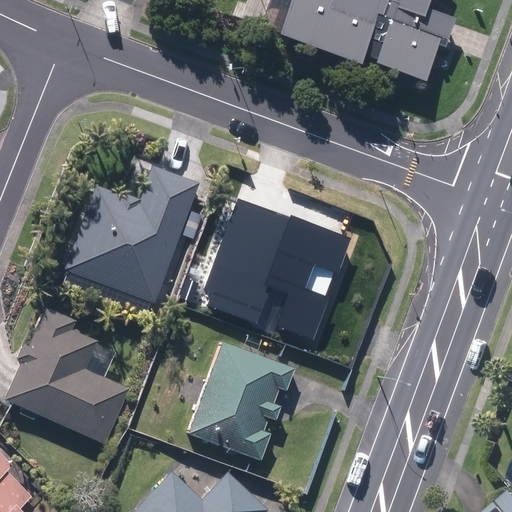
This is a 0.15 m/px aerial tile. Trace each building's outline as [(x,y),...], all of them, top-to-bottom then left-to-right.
[(361,56),(423,79),(435,45),(443,48),(453,21),(430,13),(427,21),(420,19),(426,0),(290,0),(278,35),(359,64),(361,56)] [(65,272),(154,305),(197,185),(152,169),(139,205),(96,189),(65,272)] [(285,334),(334,352),(351,308),(342,304),(350,285),(345,274),(325,266),(337,236),(295,219),(286,243),(277,239),(269,221),(238,209),(214,272),(240,282),(227,316),(283,337),(285,334)] [(179,297),(191,302),(198,287),(186,282),(179,297)] [(5,399),(103,444),(127,391),(82,370),(95,342),(70,332),(73,324),(46,311),(29,348),(23,346),(17,360),(23,362),(5,399)] [(188,434),(260,461),(269,437),(260,434),(267,418),(274,421),(279,408),(272,406),(278,389),(285,392),(293,370),(223,343),(188,434)] [(0,511),(12,511),(10,509),(23,497),(0,474),(0,469),(3,466),(0,463),(0,511)] [(135,511),(266,511),(267,511),(226,473),(200,502),(171,475),(135,511)] [(511,511),(511,491),(487,511),(511,511)]
